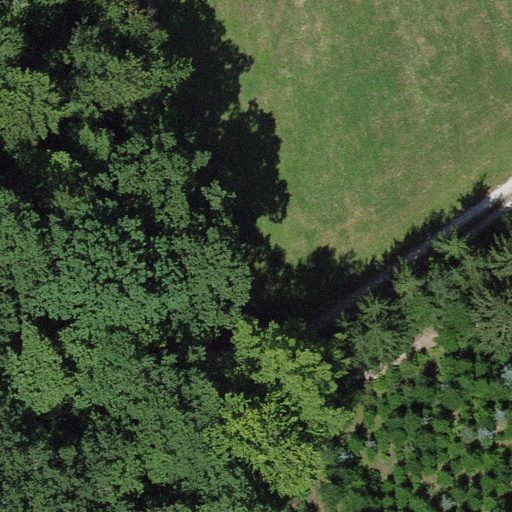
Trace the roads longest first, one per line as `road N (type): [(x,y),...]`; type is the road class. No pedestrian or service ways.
road 1 (track): [(207,511),(207,406),(440,276),(511,216)]
road 2 (track): [(149,0),(207,406)]
